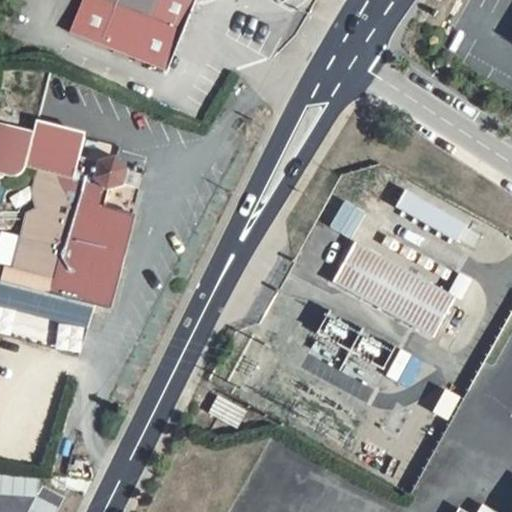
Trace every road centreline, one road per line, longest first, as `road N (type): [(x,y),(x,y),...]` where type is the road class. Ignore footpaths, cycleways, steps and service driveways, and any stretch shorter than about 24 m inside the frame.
road 1 (primary): [(355,50),(108,511)]
road 2 (unknown): [(93,143),(174,184),(184,198),(97,428),(108,483),(120,490)]
road 3 (unclassified): [(511,157),(355,50)]
